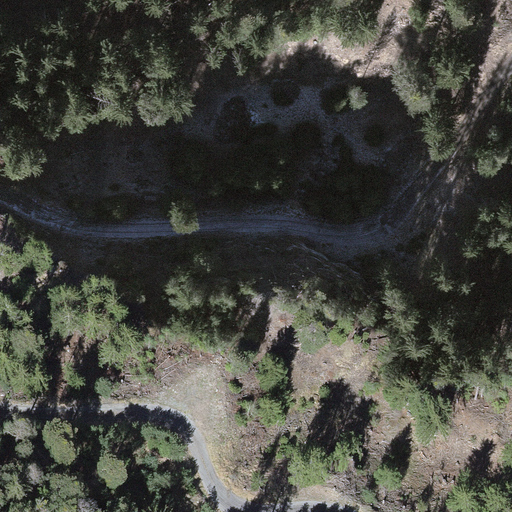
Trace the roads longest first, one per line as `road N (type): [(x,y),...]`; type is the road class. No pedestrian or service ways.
road 1 (track): [(0,199),(115,230),(412,235),(511,91)]
road 2 (track): [(0,407),(177,413),(242,511)]
